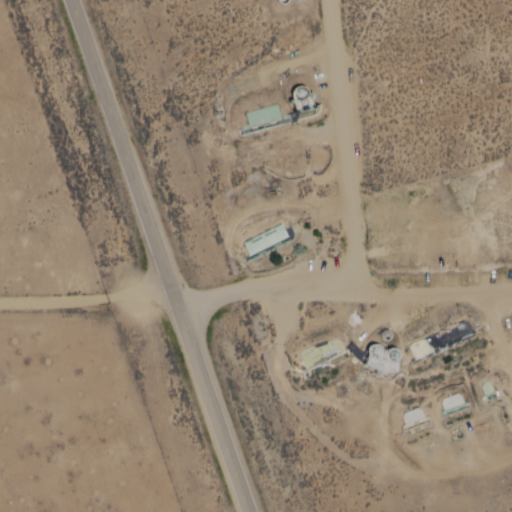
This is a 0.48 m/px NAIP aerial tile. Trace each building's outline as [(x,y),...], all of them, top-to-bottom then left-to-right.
[(291,91),(290,93),(289,95),(289,97),(290,99),(291,101),(291,106),(295,114),(310,106),(307,100),(305,98),(303,97),(303,95),(302,93),(301,92),(299,90),(297,90),(295,89),(293,90),(291,91)] [(282,115),(279,104),(246,112),(250,125),(243,127),(245,134),(292,121),(290,113),(282,115)] [(289,239),(284,225),(244,240),(249,254),(289,239)] [(408,367),(476,337),(474,332),(481,328),(477,319),(473,314),(465,311),(457,310),(448,312),(409,336),(403,343),(400,352),(400,365),(406,363),(408,367)] [(305,380),(299,370),(294,367),(287,354),(290,345),(297,338),(333,336),(340,340),(349,356),(305,380)] [(385,351),(385,345),(371,344),(370,370),(399,371),(400,351),(385,351)] [(466,407),(461,393),(441,399),(445,413),(466,407)] [(406,424),(425,417),(421,407),(402,414),(406,424)]
